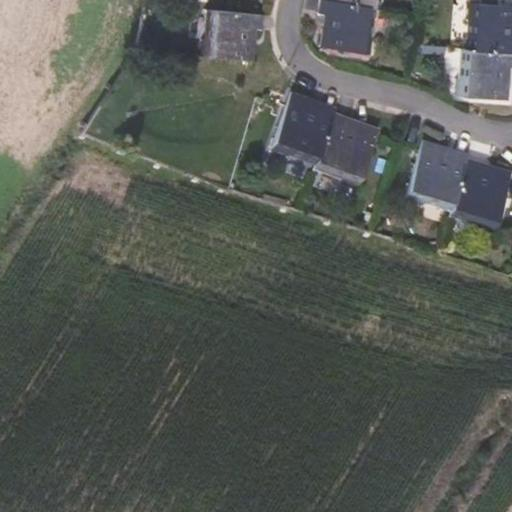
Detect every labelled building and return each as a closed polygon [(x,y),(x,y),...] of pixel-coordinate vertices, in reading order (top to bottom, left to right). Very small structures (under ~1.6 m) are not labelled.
[(375,37),(379,9),(324,1),(319,0),(318,0),(317,13),(325,14),(321,48),(376,57),(379,38),(375,37)] [(384,9),(385,0),(323,0),(324,1),(379,9),(384,9)] [(511,6),(463,2),(462,23),(468,23),(466,52),(511,54),(511,6)] [(261,29),(262,14),(208,11),(206,40),(202,40),(201,57),(248,60),(251,29),(261,29)] [(504,101),(506,67),(511,67),(511,54),(466,52),(461,52),(460,78),(454,78),(453,97),(504,101)] [(319,152),(335,114),(336,109),(322,103),(320,107),(290,96),(274,142),(287,147),(290,142),(319,152)] [(361,179),(378,133),(347,121),(348,118),(335,114),(319,152),(317,158),(348,170),(347,175),(361,179)] [(453,199),(465,159),(467,154),(454,150),(452,155),(421,145),(408,190),(422,194),(424,190),(453,199)] [(498,218),(510,177),(480,168),(481,164),(465,159),(453,199),(453,202),(486,212),(485,215),(498,218)]
